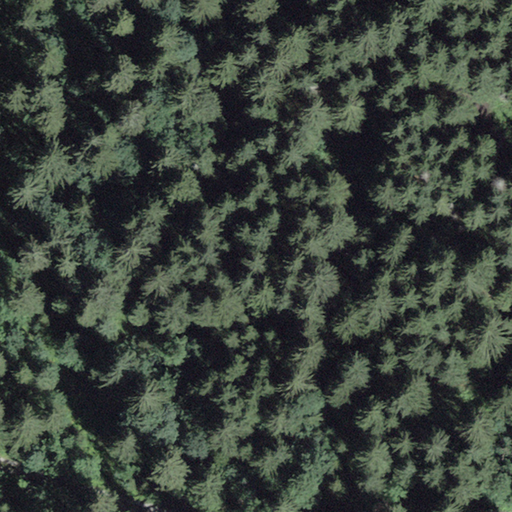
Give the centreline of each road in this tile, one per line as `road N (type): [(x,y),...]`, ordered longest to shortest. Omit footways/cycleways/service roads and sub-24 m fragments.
road 1 (track): [(444,511),(154,509)]
road 2 (track): [(0,462),(159,511)]
